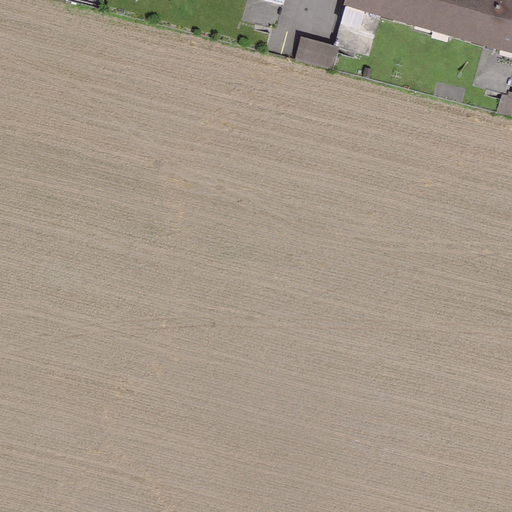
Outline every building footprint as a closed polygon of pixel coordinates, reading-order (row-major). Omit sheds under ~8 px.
[(246,0),(241,21),(271,29),(279,0),(246,0)] [(432,29),(440,0),(347,0),(346,4),(351,5),(381,14),(432,29)] [(511,0),(440,0),(432,29),(484,43),(511,51),(511,0)] [(381,14),(351,5),(338,47),(369,56),(381,14)] [(337,52),(300,41),(295,56),(332,67),(337,52)] [(511,59),(511,51),(484,43),(472,85),(502,94),(511,59)] [(511,114),(511,101),(501,98),(498,111),(511,114)]
